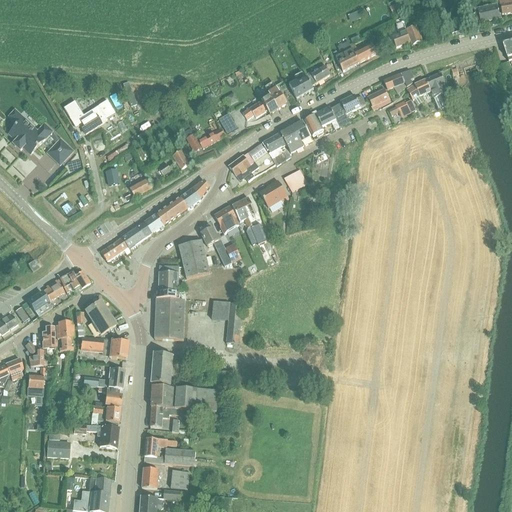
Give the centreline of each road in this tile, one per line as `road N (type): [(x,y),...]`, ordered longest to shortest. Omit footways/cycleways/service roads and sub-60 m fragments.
road 1 (residential): [(219,162),(363,81),(511,32)]
road 2 (residential): [(184,231),(393,105)]
road 3 (tertiary): [(124,511),(142,340),(127,303)]
road 4 (residential): [(79,258),(219,162)]
road 5 (residential): [(102,283),(0,351)]
